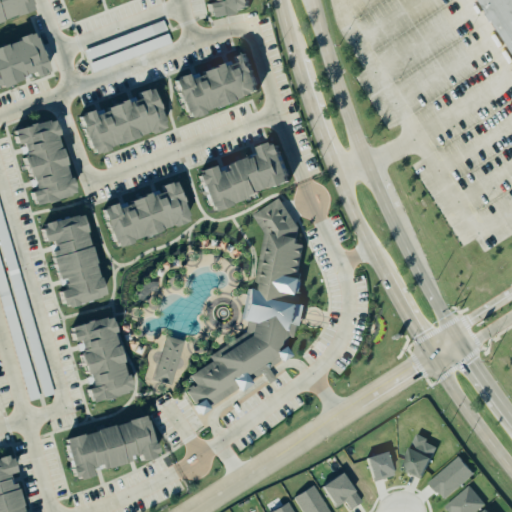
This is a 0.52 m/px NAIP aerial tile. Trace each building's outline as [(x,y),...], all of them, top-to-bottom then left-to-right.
[(0,0),(30,0),(31,1),(29,1),(31,6),(0,17),(0,0)] [(204,0),(206,8),(208,8),(209,13),(214,12),(215,12),(221,10),(221,11),(230,10),(230,8),(243,5),(243,4),(248,3),(247,0),(204,0)] [(511,0),(511,53),(509,55),(476,0),(511,0)] [(166,31),(162,21),(83,48),(86,58),(166,31)] [(0,41),(3,40),(4,41),(16,36),(15,33),(26,30),(30,29),(32,34),(33,33),(38,47),(39,46),(43,55),(42,56),(46,68),(41,69),(42,70),(33,73),(31,68),(21,72),(18,73),(19,75),(9,79),(9,80),(0,83),(0,41)] [(88,61),(91,71),(171,44),(167,34),(88,61)] [(172,77),(176,75),(176,73),(184,70),(187,76),(200,71),(199,67),(218,60),(219,63),(233,58),(231,52),(240,48),(241,49),(245,48),(258,83),(256,83),(259,89),(243,95),(242,92),(201,108),(202,110),(187,116),(185,111),(183,112),(174,89),(176,88),(172,77)] [(149,85),(153,95),(155,97),(158,106),(157,106),(162,119),(161,120),(163,125),(147,131),(147,129),(118,140),(117,139),(105,144),(107,147),(92,152),(90,147),(88,148),(83,134),(82,135),(80,129),(82,128),(76,113),(80,111),(80,109),(89,106),(91,112),(100,109),(101,108),(104,107),(103,104),(115,99),(115,97),(123,95),(124,99),(136,94),(134,88),(144,84),(145,86),(149,85)] [(10,126),(22,123),(21,122),(32,118),(33,120),(45,116),(46,118),(52,116),(56,131),(54,132),(67,174),(69,174),(72,185),(71,185),(72,190),(67,191),(68,193),(55,196),(55,198),(43,201),(43,200),(33,203),(31,197),(29,198),(26,187),(32,185),(29,186),(26,177),(29,176),(28,175),(25,176),(18,152),(19,152),(17,144),(20,143),(19,140),(14,142),(10,131),(12,131),(10,126)] [(195,166),(213,159),(215,165),(219,164),(220,167),(223,166),(220,160),(249,149),(252,157),(259,154),(258,152),(261,151),(258,144),(273,138),(274,141),(278,140),(283,151),(281,152),(289,173),(287,174),(289,179),(211,209),(209,205),(207,205),(199,183),(198,184),(193,171),(197,170),(195,166)] [(98,206),(103,204),(103,203),(113,199),(115,205),(127,200),(127,198),(145,191),(147,195),(161,189),(159,183),(167,179),(169,180),(173,179),(177,191),(178,191),(181,199),(180,200),(185,213),(184,214),(185,218),(171,223),(171,221),(128,238),(129,239),(116,244),(114,240),(112,241),(98,206)] [(198,413),(183,390),(187,388),(186,386),(190,384),(191,385),(195,383),(188,374),(211,359),(207,354),(243,330),(246,318),(239,317),(246,284),(252,286),(263,232),(252,214),(278,197),(297,226),(295,235),(296,236),(295,241),(303,243),(296,275),(300,276),(297,290),(300,291),(297,302),(303,303),(298,323),(293,322),(290,335),(286,334),(284,345),(289,353),(267,367),(274,377),(267,382),(260,372),(249,379),(251,381),(238,390),(236,387),(208,406),(198,413)] [(39,225),(42,224),(41,220),(73,211),(74,213),(79,212),(84,229),(83,230),(87,243),(88,242),(93,260),(92,260),(96,274),(98,273),(103,292),(97,293),(98,294),(75,301),(76,303),(64,306),(63,303),(60,304),(55,287),(62,285),(61,280),(63,280),(61,276),(56,278),(49,254),(50,253),(49,248),(54,247),(53,241),(51,241),(49,237),(42,238),(39,225)] [(0,251),(0,213),(52,393),(41,395),(0,251)] [(0,304),(0,266),(37,397),(27,399),(0,304)] [(68,324),(81,320),(81,319),(89,317),(89,318),(102,314),(103,316),(108,314),(109,318),(110,318),(113,329),(110,329),(114,342),(115,342),(120,358),(119,359),(123,373),(125,372),(128,382),(127,382),(128,386),(127,387),(124,388),(124,390),(119,392),(119,394),(114,395),(113,393),(111,394),(112,395),(101,398),(101,396),(90,399),(88,394),(87,394),(85,386),(91,384),(87,369),(84,370),(81,361),(80,362),(77,352),(81,351),(77,336),(71,338),(68,330),(69,329),(68,324)] [(183,340),(165,335),(152,378),(170,384),(183,340)] [(63,436),(80,431),(80,432),(94,428),(93,427),(111,421),(111,423),(125,419),(124,417),(143,411),(144,416),(146,415),(156,449),(152,451),(153,454),(139,458),(136,452),(132,453),(131,451),(125,453),(126,457),(100,465),(98,460),(91,463),(92,464),(87,466),(90,473),(77,477),(76,472),(72,474),(68,463),(67,463),(64,451),(65,451),(63,442),(64,442),(63,436)] [(413,430),(424,435),(422,438),(434,443),(420,471),(398,460),(413,430)] [(0,511),(0,446),(2,446),(3,449),(7,448),(11,462),(4,464),(6,470),(4,471),(5,475),(11,473),(18,502),(13,503),(15,508),(17,507),(17,511),(21,511),(24,511),(0,511)] [(372,481),(392,475),(385,451),(365,457),(372,481)] [(443,500),(474,474),(458,456),(428,482),(443,500)] [(321,485),(334,507),(344,501),(349,509),(360,502),(342,472),(321,485)] [(328,511),(313,484),(293,496),(302,511),(328,511)] [(444,506),(449,511),(473,511),(484,503),(468,485),(444,506)] [(294,511),(289,501),(269,511),(294,511)]
